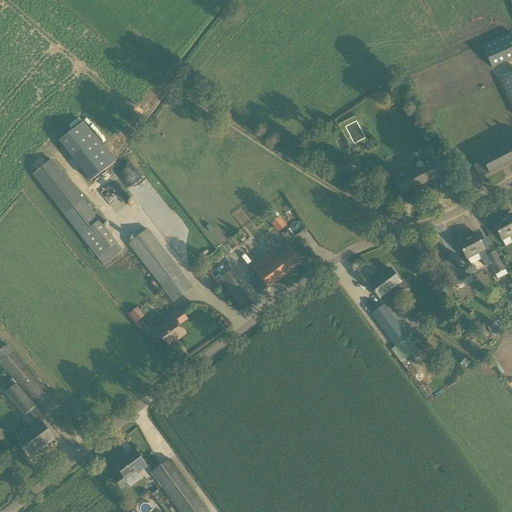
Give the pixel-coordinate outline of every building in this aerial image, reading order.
[(511,34),(511,33),(482,45),(492,69),(511,60),(511,34)] [(83,122),(59,141),(91,181),(115,163),(83,122)] [(501,150),(482,160),(482,161),(489,174),(511,162),(511,144),(510,145),(507,139),(498,144),(501,150)] [(87,206),(52,160),(32,175),(64,216),(103,266),(121,252),(102,226),(107,222),(97,209),(96,211),(92,206),(90,204),(87,206)] [(402,195),(439,176),(432,162),(423,167),(421,163),(419,162),(416,164),(416,166),(415,165),(404,171),(407,176),(395,182),(402,195)] [(112,183),(100,192),(116,213),(128,203),(112,183)] [(353,209),(348,220),(356,224),(362,214),(353,209)] [(511,234),(511,216),(511,215),(493,224),(505,247),(511,243),(508,237),(511,234)] [(278,232),(288,225),(280,216),(271,223),(278,232)] [(128,245),(173,303),(192,288),(147,231),(128,245)] [(480,242),(476,234),(458,243),(467,259),(471,265),(481,259),(485,267),(489,265),(495,276),(498,280),(507,275),(505,271),(505,270),(488,238),(480,242)] [(258,275),(250,281),(260,294),(300,262),(291,250),(278,260),(273,253),(253,269),(258,275)] [(441,265),(440,265),(451,286),(470,277),(466,269),(459,273),(452,259),(441,265)] [(379,299),(380,299),(381,300),(389,298),(390,300),(394,301),(402,294),(402,292),(408,287),(403,281),(400,283),(390,269),(382,274),(383,276),(370,286),(374,291),(374,292),(379,299)] [(238,286),(229,293),(244,311),(253,304),(238,286)] [(395,347),(391,350),(401,363),(418,350),(384,306),(371,315),(395,347)] [(130,312),(135,322),(145,317),(139,307),(130,312)] [(187,319),(181,312),(156,331),(157,333),(152,336),(157,344),(163,340),(167,346),(178,338),(179,340),(186,334),(179,325),(187,319)] [(416,327),(431,326),(430,314),(419,315),(416,316),(416,327)] [(59,404),(52,397),(8,344),(0,349),(0,361),(39,408),(46,416),(59,404)] [(11,379),(1,388),(6,393),(5,393),(25,416),(29,412),(39,424),(41,422),(46,419),(16,384),(11,379)] [(35,432),(18,445),(22,450),(28,458),(54,439),(48,431),(41,422),(39,424),(34,428),(33,429),(35,432)] [(127,483),(125,480),(135,472),(138,475),(148,467),(134,449),(123,458),(125,460),(115,467),(121,475),(114,480),(120,488),(127,483)] [(170,460),(151,474),(157,481),(160,485),(180,511),(208,511),(176,468),(170,460)]
